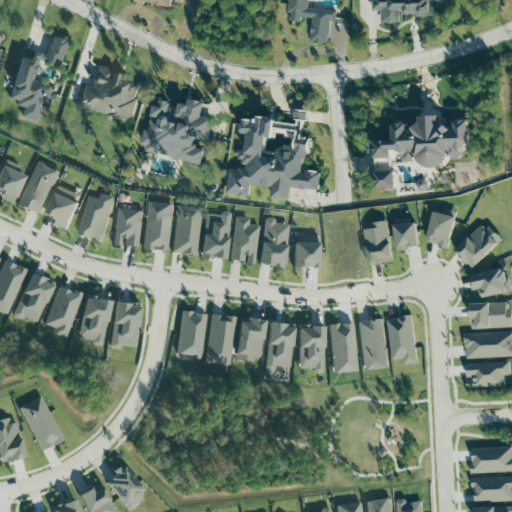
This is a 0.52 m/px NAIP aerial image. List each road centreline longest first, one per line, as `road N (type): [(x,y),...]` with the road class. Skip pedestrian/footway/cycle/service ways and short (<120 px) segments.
road 1 (residential): [(511,25),(407,61),(331,73),(238,73),(188,61),(62,0)]
road 2 (residential): [(433,285),(288,297),(95,270),(0,229)]
road 3 (residential): [(0,490),(61,473),(122,424),(153,361),(165,280)]
road 4 (residential): [(441,418),(433,285)]
road 5 (residential): [(343,201),(331,73)]
